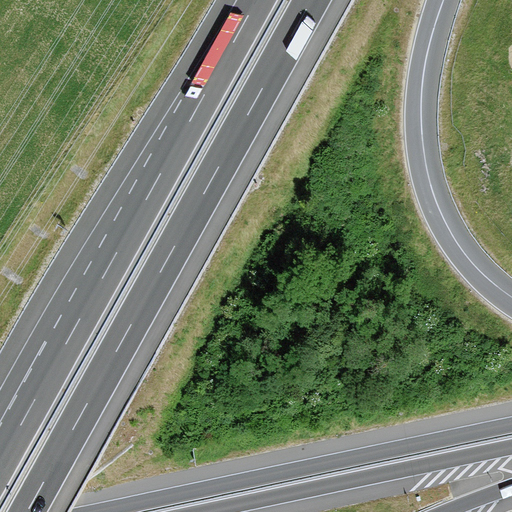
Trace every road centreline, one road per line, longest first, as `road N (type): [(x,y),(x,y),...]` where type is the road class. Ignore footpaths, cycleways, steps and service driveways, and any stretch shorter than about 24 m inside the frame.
road 1 (motorway): [(26,511),(310,0)]
road 2 (motorway): [(256,0),(0,461)]
road 3 (motorway): [(511,424),(98,511)]
road 4 (motorway): [(511,307),(455,254),(418,169),(415,78),(435,0)]
road 5 (motorway): [(202,511),(511,446)]
